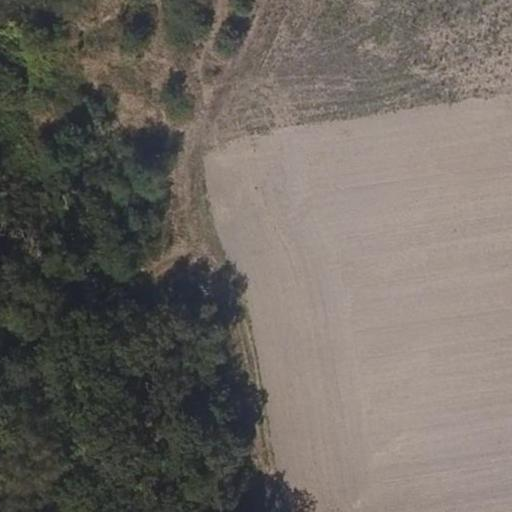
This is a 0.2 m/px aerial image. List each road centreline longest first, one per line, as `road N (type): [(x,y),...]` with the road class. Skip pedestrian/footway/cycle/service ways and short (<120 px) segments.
road 1 (track): [(211,0),(177,151),(177,224),(189,255),(255,333),(267,511)]
road 2 (unknown): [(0,333),(149,260),(189,255)]
